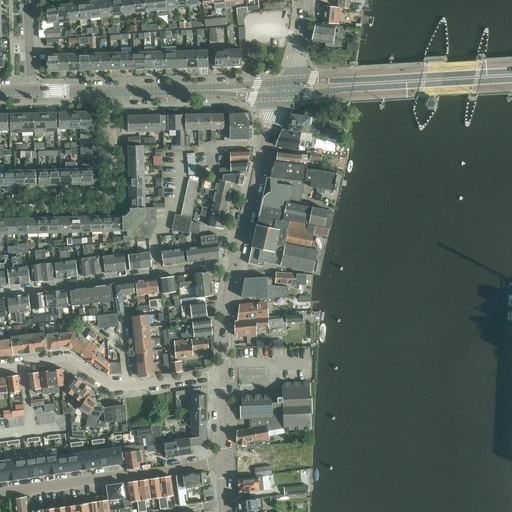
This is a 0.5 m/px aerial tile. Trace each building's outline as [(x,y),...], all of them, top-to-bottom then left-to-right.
[(92,2),(88,2),(90,18),(101,17),(98,0),(97,0),(92,1),(92,2)] [(98,0),(101,17),(102,23),(106,22),(105,20),(108,20),(111,17),(111,15),(112,15),(109,0),(102,0),(100,1),(99,0),(98,0)] [(109,0),(112,15),(123,14),(121,0),(109,0)] [(121,0),(123,14),(135,13),(133,0),(121,0)] [(133,0),(135,13),(146,11),(144,0),(133,0)] [(144,0),(146,11),(156,10),(155,0),(144,0)] [(155,0),(156,10),(157,16),(168,14),(167,9),(165,0),(155,0)] [(165,0),(167,9),(178,7),(176,0),(165,0)] [(335,0),(339,0),(338,8),(340,8),(343,8),(342,8),(351,9),(351,0),(335,0)] [(85,1),(78,2),(80,19),(90,18),(88,2),(85,2),(85,1)] [(74,3),(67,4),(69,20),(80,19),(78,2),(77,2),(77,3),(75,4),(74,3)] [(64,4),(56,5),(58,22),(69,20),(67,4),(66,4),(67,5),(64,5),(64,4)] [(58,22),(56,5),(56,6),(53,6),(53,5),(46,6),(46,7),(45,7),(47,17),(46,18),(46,21),(47,22),(47,23),(58,22)] [(323,23),(339,24),(340,8),(338,8),(325,6),(324,11),(323,13),(323,15),(323,18),(323,23)] [(137,27),(137,30),(147,30),(147,22),(137,22),(137,27)] [(316,24),(314,33),(334,35),(335,28),(339,29),(338,33),(344,34),(360,36),(361,29),(316,24)] [(46,30),(47,38),(60,37),(60,29),(46,30)] [(334,35),(314,33),(311,41),(332,44),(332,45),(338,46),(339,40),(334,39),(334,35)] [(143,47),(143,52),(144,68),(154,68),(154,52),(154,46),(143,47)] [(161,52),(154,52),(154,68),(165,67),(165,52),(165,47),(161,47),(161,52)] [(248,47),(249,60),(257,60),(257,47),(248,47)] [(229,66),(228,49),(214,50),(215,66),(229,66)] [(241,49),(228,49),(229,66),(242,66),(241,49)] [(208,50),(197,51),(198,67),(209,66),(208,50)] [(176,51),(165,52),(165,67),(176,67),(176,51)] [(186,51),(176,51),(176,67),(187,67),(186,51)] [(197,51),(186,51),(187,67),(198,67),(197,51)] [(132,52),(122,53),(122,69),(133,68),(132,52)] [(143,52),(132,52),(133,68),(144,68),(143,52)] [(89,53),(78,54),(79,70),(90,69),(89,53)] [(100,53),(89,53),(90,69),(100,69),(100,53)] [(111,53),(100,53),(100,69),(111,69),(111,53)] [(122,53),(111,53),(111,69),(122,69),(122,53)] [(57,70),(57,54),(47,55),(47,64),(46,65),(46,68),(47,69),(47,71),(48,71),(49,71),(53,71),(53,70),(57,70)] [(68,54),(57,54),(57,70),(59,70),(60,71),(63,71),(64,70),(68,70),(68,54)] [(78,54),(68,54),(68,70),(70,70),(70,71),(74,71),(74,70),(79,70),(78,54)] [(477,99),(486,57),(485,55),(482,54),(478,54),(476,56),(468,98),(468,100),(471,102),(476,101),(477,99)] [(437,101),(447,58),(445,57),(442,56),(425,57),(423,59),(415,101),(415,103),(418,105),(422,105),(435,104),(437,101)] [(70,128),(69,112),(65,112),(64,111),(60,111),(59,112),(58,113),(59,128),(70,128)] [(74,112),(69,112),(70,128),(81,128),(80,112),(79,112),(78,111),(74,111),(74,112)] [(91,112),(80,112),(81,128),(92,127),(91,112)] [(2,114),(0,114),(0,130),(8,130),(8,114),(7,114),(6,113),(2,113),(2,114)] [(10,132),(22,132),(21,113),(9,114),(10,132)] [(22,132),(33,132),(33,113),(21,113),(22,132)] [(33,132),(34,132),(34,137),(46,137),(45,132),(45,113),(33,113),(33,132)] [(56,113),(45,113),(45,132),(57,131),(56,113)] [(160,115),(160,125),(169,125),(169,129),(177,129),(177,144),(179,144),(179,150),(184,150),(184,144),(184,128),(182,128),(182,114),(176,114),(175,113),(171,113),(170,114),(169,114),(169,115),(160,115)] [(225,113),(224,114),(224,126),(250,126),(249,113),(238,113),(229,113),(228,113),(226,113),(225,113)] [(138,131),(149,131),(149,114),(138,115),(138,131)] [(160,130),(160,125),(160,115),(160,114),(149,114),(149,131),(160,130)] [(198,131),(198,114),(185,114),(185,131),(190,131),(190,129),(198,129),(198,131)] [(198,114),(198,131),(198,142),(203,142),(203,129),(211,129),(211,130),(211,114),(198,114)] [(224,114),(211,114),(211,130),(211,140),(216,140),(216,129),(224,129),(224,128),(224,126),(224,114)] [(289,129),(309,132),(310,123),(326,125),(327,118),(321,117),(321,119),(315,118),(312,118),(312,117),(291,114),(290,121),(288,123),(287,126),(289,128),(289,129)] [(128,131),(138,131),(138,115),(127,115),(127,116),(127,117),(127,121),(128,121),(128,131)] [(250,139),(250,126),(224,126),(224,128),(224,129),(224,138),(230,138),(230,139),(250,139)] [(313,142),(306,141),(300,140),(301,132),(283,129),(281,130),(275,146),(304,151),(305,146),(312,147),(313,142)] [(129,145),(129,156),(143,155),(143,145),(129,145)] [(231,151),(231,155),(233,155),(232,161),(248,160),(250,150),(231,151)] [(276,161),(306,165),(305,164),(306,159),(307,160),(307,155),(277,151),(277,155),(275,156),(275,159),(276,161)] [(309,159),(320,161),(322,154),(310,152),(309,159)] [(129,156),(129,166),(144,166),(143,155),(129,156)] [(220,175),(224,175),(241,174),(242,174),(242,171),(246,171),(248,161),(230,162),(231,168),(220,168),(220,175)] [(270,177),(277,177),(305,181),(305,180),(311,181),(310,187),(334,191),(337,173),(306,168),(307,166),(307,165),(306,165),(276,161),(274,161),(270,177)] [(65,169),(60,169),(61,184),(72,184),(71,162),(65,162),(65,169)] [(76,162),(71,162),(72,184),(82,184),(82,168),(76,169),(76,162)] [(82,163),(82,168),(82,184),(93,183),(93,163),(82,163)] [(129,166),(129,177),(144,176),(144,166),(129,166)] [(50,184),(49,169),(38,169),(39,185),(50,184)] [(60,169),(49,169),(50,184),(61,184),(60,169)] [(15,170),(4,171),(4,186),(15,185),(15,170)] [(26,170),(15,170),(15,185),(26,185),(26,170)] [(37,170),(26,170),(26,185),(37,185),(37,170)] [(224,175),(223,180),(233,183),(243,185),(245,175),(242,174),(241,174),(224,175)] [(129,177),(130,187),(144,187),(144,176),(129,177)] [(276,192),(271,192),(270,192),(269,192),(268,193),(267,193),(266,194),(265,195),(265,196),(264,197),(264,198),(264,199),(262,206),(261,206),(259,215),(257,224),(273,229),(274,229),(275,220),(282,221),(282,220),(289,221),(329,229),(330,229),(334,211),(300,205),(305,181),(277,177),(276,192)] [(202,188),(207,189),(231,194),(233,183),(223,180),(217,179),(217,182),(203,179),(202,188)] [(130,187),(130,198),(144,197),(144,187),(130,187)] [(214,195),(213,202),(228,205),(231,194),(207,189),(206,193),(214,195)] [(130,208),(131,208),(145,207),(144,197),(130,198),(130,208)] [(203,207),(202,211),(226,216),(228,205),(213,202),(211,209),(203,207)] [(137,239),(140,238),(149,237),(156,223),(156,222),(155,207),(145,207),(131,208),(131,211),(126,216),(123,216),(124,230),(125,240),(132,239),(137,239)] [(226,216),(202,211),(201,215),(209,217),(207,225),(214,227),(221,228),(223,228),(226,216)] [(190,226),(191,222),(192,218),(191,217),(181,215),(175,214),(171,230),(188,233),(189,231),(190,226)] [(102,231),(113,231),(112,215),(102,216),(102,231)] [(113,231),(124,230),(123,216),(123,215),(112,215),(113,231)] [(71,232),(82,232),(81,216),(71,217),(71,232)] [(82,232),(92,231),(92,216),(81,216),(82,232)] [(92,231),(102,231),(102,216),(92,216),(92,231)] [(38,233),(49,232),(49,225),(50,225),(50,217),(48,217),(38,218),(38,233)] [(49,232),(61,232),(61,217),(50,217),(50,225),(49,225),(49,232)] [(61,232),(71,232),(71,217),(61,217),(61,232)] [(7,234),(17,233),(17,218),(7,218),(7,234)] [(17,233),(28,233),(27,218),(17,218),(17,233)] [(28,233),(38,233),(38,218),(27,218),(28,233)] [(252,247),(248,263),(261,266),(262,263),(268,264),(269,259),(281,261),(285,243),(289,221),(282,220),(282,221),(275,220),(274,229),(273,229),(257,224),(252,247)] [(329,229),(289,221),(285,243),(310,248),(313,234),(327,237),(329,229)] [(216,235),(207,236),(208,245),(218,244),(216,235)] [(202,246),(197,247),(199,261),(210,259),(208,245),(207,236),(201,236),(202,246)] [(317,249),(310,248),(285,243),(281,261),(280,265),(292,268),(291,272),(299,273),(300,269),(313,272),(317,249)] [(219,258),(218,244),(208,245),(210,259),(219,258)] [(89,257),(88,249),(87,245),(83,245),(84,258),(78,258),(81,276),(91,274),(89,257)] [(64,251),(63,247),(59,247),(59,251),(61,262),(55,263),(57,279),(67,277),(64,251)] [(199,261),(197,247),(186,248),(188,262),(199,261)] [(50,248),(40,250),(44,280),(54,279),(52,262),(46,262),(45,253),(50,252),(50,248)] [(183,248),(173,250),(174,264),(185,263),(183,248)] [(44,280),(40,250),(28,251),(28,255),(36,254),(37,263),(31,264),(33,282),(44,280)] [(68,250),(64,251),(67,277),(78,276),(76,260),(69,261),(68,250)] [(174,264),(173,250),(162,251),(164,265),(174,264)] [(150,252),(139,254),(141,268),(152,267),(150,252)] [(20,283),(16,256),(16,254),(11,254),(13,268),(7,269),(9,285),(20,283)] [(124,254),(113,255),(115,271),(126,270),(124,254)] [(141,268),(139,254),(128,255),(130,269),(141,268)] [(115,271),(113,255),(103,256),(105,273),(115,271)] [(21,256),(16,256),(20,283),(30,282),(28,266),(22,266),(21,256)] [(99,256),(93,256),(89,257),(91,274),(101,273),(99,256)] [(180,287),(195,285),(211,283),(210,272),(194,274),(195,281),(179,283),(180,287)] [(276,283),(291,284),(292,273),(276,272),(276,283)] [(292,273),(291,284),(306,285),(307,274),(292,273)] [(174,276),(160,278),(162,293),(176,291),(174,276)] [(245,279),(242,293),(245,293),(245,297),(253,296),(253,299),(257,299),(260,298),(273,298),(288,297),(288,287),(271,285),(271,278),(267,278),(267,277),(252,277),(245,278),(244,279),(245,279)] [(157,278),(146,280),(148,294),(159,293),(157,278)] [(148,294),(146,280),(136,281),(137,296),(148,294)] [(114,284),(115,296),(135,293),(133,281),(114,284)] [(195,285),(197,297),(205,296),(212,295),(211,283),(195,285)] [(111,284),(100,285),(102,302),(113,300),(111,284)] [(100,285),(90,287),(92,303),(102,302),(100,285)] [(90,287),(80,288),(82,304),(92,303),(90,287)] [(80,288),(70,289),(72,305),(82,304),(80,288)] [(66,290),(56,291),(59,318),(65,317),(64,315),(63,306),(68,306),(66,290)] [(59,318),(56,291),(46,292),(47,308),(53,308),(54,314),(55,318),(59,318)] [(32,294),(34,309),(46,308),(44,293),(32,294)] [(28,294),(18,296),(21,324),(22,324),(22,323),(26,322),(24,311),(30,310),(28,294)] [(21,324),(18,296),(7,297),(9,313),(16,312),(17,325),(21,324)] [(197,297),(180,299),(181,304),(205,301),(205,296),(197,297)] [(240,305),(238,320),(268,317),(267,309),(269,309),(269,306),(267,306),(266,302),(266,301),(261,302),(240,305)] [(205,302),(185,305),(187,318),(207,316),(205,302)] [(237,334),(237,337),(257,335),(257,332),(256,327),(268,326),(268,328),(287,325),(287,322),(303,321),(302,314),(301,315),(301,311),(295,311),(296,315),(286,315),(237,321),(235,321),(235,334),(237,334)] [(114,313),(97,315),(98,326),(100,328),(119,326),(118,313),(114,313)] [(132,316),(133,328),(149,327),(148,314),(132,316)] [(187,330),(193,329),(211,327),(211,325),(212,324),(211,321),(210,320),(210,319),(192,321),(193,325),(187,326),(187,330)] [(40,332),(33,333),(36,351),(47,349),(45,332),(44,332),(44,329),(43,323),(39,323),(40,329),(40,332)] [(133,328),(134,340),(151,339),(149,327),(133,328)] [(193,329),(193,333),(187,333),(181,334),(181,338),(212,335),(212,333),(213,332),(212,329),(211,328),(211,327),(193,329)] [(57,331),(59,348),(66,347),(71,348),(71,344),(79,333),(79,328),(76,329),(76,331),(73,328),(67,330),(57,331)] [(174,331),(168,330),(169,339),(177,338),(174,331)] [(49,349),(59,348),(57,331),(46,333),(49,349)] [(22,335),(24,353),(36,351),(33,333),(22,335)] [(71,348),(79,354),(89,340),(85,337),(79,333),(71,344),(71,348)] [(5,340),(0,340),(0,348),(1,356),(11,354),(9,339),(8,335),(4,336),(5,340)] [(24,353),(22,335),(10,336),(13,354),(24,353)] [(174,341),(176,358),(192,356),(193,354),(193,350),(208,348),(207,338),(198,339),(198,337),(191,338),(191,339),(174,341)] [(134,340),(136,352),(152,351),(151,339),(134,340)] [(79,354),(89,361),(96,353),(95,352),(99,347),(93,343),(89,340),(79,354)] [(136,352),(137,364),(153,363),(152,351),(136,352)] [(97,354),(91,362),(108,375),(109,374),(108,363),(108,362),(97,354)] [(181,361),(171,362),(172,373),(183,372),(181,361)] [(117,362),(108,363),(109,374),(118,373),(117,362)] [(153,363),(137,364),(138,377),(154,375),(153,363)] [(56,370),(51,370),(53,386),(64,385),(62,369),(61,369),(61,368),(56,368),(56,370)] [(53,386),(51,370),(46,371),(46,370),(41,370),(42,372),(40,372),(43,388),(53,386)] [(37,391),(38,394),(42,393),(41,390),(39,371),(38,371),(38,373),(35,373),(32,372),(30,372),(29,373),(27,374),(29,390),(37,389),(37,391)] [(7,377),(9,392),(20,390),(18,375),(17,375),(16,374),(13,375),(12,376),(7,377)] [(64,389),(72,395),(82,383),(78,380),(79,379),(75,376),(74,377),(73,376),(64,389)] [(82,383),(72,395),(81,402),(91,389),(90,388),(90,387),(86,384),(86,385),(82,383)] [(250,418),(251,428),(267,425),(269,435),(284,433),(284,430),(286,430),(289,430),(296,429),(296,430),(299,430),(299,429),(305,429),(306,430),(309,429),(311,429),(311,413),(312,413),(312,414),(313,414),(312,397),(311,397),(311,398),(310,398),(309,385),(307,385),(303,385),(304,385),(297,386),(297,385),(294,385),(294,386),(287,386),(287,385),(284,386),(282,386),(282,396),(271,397),(271,394),(241,396),(242,406),(240,406),(240,405),(240,419),(241,419),(241,418),(250,418)] [(189,402),(189,408),(207,408),(207,395),(203,395),(197,395),(197,388),(176,391),(176,395),(191,395),(191,402),(189,402)] [(79,408),(88,414),(97,402),(96,401),(96,399),(94,398),(92,398),(88,396),(79,408)] [(94,427),(99,429),(101,423),(105,407),(102,405),(101,403),(99,402),(98,402),(97,402),(88,414),(86,420),(95,424),(94,427)] [(115,406),(114,406),(116,421),(126,420),(124,405),(120,405),(118,404),(116,405),(115,406)] [(108,407),(105,407),(101,423),(116,421),(114,406),(113,406),(111,405),(109,405),(108,407)] [(189,408),(189,413),(191,413),(191,421),(192,421),(206,421),(207,421),(207,408),(189,408)] [(267,425),(251,428),(237,430),(236,444),(246,446),(246,447),(254,449),(254,447),(263,446),(262,440),(270,438),(269,435),(267,425)] [(138,436),(146,435),(147,446),(149,445),(150,448),(162,446),(162,444),(160,430),(160,426),(137,429),(138,436)] [(192,426),(192,437),(190,437),(191,445),(207,443),(206,426),(192,426)] [(176,437),(179,455),(192,453),(191,445),(190,437),(189,437),(182,438),(182,436),(176,437)] [(179,455),(176,437),(171,438),(171,440),(164,441),(165,449),(166,457),(179,455)] [(124,463),(121,446),(110,448),(112,464),(124,463)] [(59,473),(55,448),(45,449),(49,474),(59,473)] [(70,471),(67,454),(57,456),(56,448),(55,448),(59,473),(60,473),(60,472),(70,471)] [(102,466),(112,464),(110,448),(99,450),(102,466)] [(49,474),(45,449),(35,451),(39,475),(48,474),(49,474)] [(102,466),(99,450),(89,451),(91,468),(92,468),(92,467),(102,466)] [(124,452),(127,469),(140,468),(138,459),(141,458),(140,450),(124,452)] [(39,475),(35,451),(36,459),(27,460),(26,452),(25,452),(29,477),(39,475)] [(91,468),(89,451),(78,453),(80,469),(91,468)] [(29,477),(25,452),(15,454),(19,479),(19,478),(29,477)] [(80,469),(78,453),(67,454),(70,471),(80,469),(80,470),(80,469)] [(19,479),(15,454),(5,455),(9,480),(19,479)] [(9,480),(5,455),(4,456),(6,464),(0,464),(0,481),(8,480),(9,480)] [(243,464),(240,464),(241,476),(264,474),(263,462),(262,462),(262,459),(242,460),(243,464)] [(178,486),(180,505),(187,504),(185,488),(186,488),(188,489),(191,488),(192,487),(203,486),(203,484),(204,483),(204,479),(202,478),(201,472),(177,475),(178,486)] [(171,476),(160,478),(164,508),(168,508),(166,496),(174,495),(171,476)] [(257,477),(256,477),(253,477),(253,478),(237,479),(238,487),(239,487),(239,492),(255,490),(254,486),(258,486),(257,477)] [(152,479),(149,479),(152,498),(154,498),(158,497),(160,509),(164,508),(160,478),(152,479)] [(149,479),(138,481),(143,511),(147,511),(145,499),(152,498),(149,479)] [(138,481),(127,482),(130,501),(137,500),(138,511),(143,511),(138,481)] [(123,483),(107,485),(109,499),(125,497),(123,483)] [(28,511),(26,496),(14,498),(16,511),(28,511)] [(237,500),(236,500),(237,511),(238,511),(263,508),(261,498),(237,500)] [(108,500),(97,501),(98,511),(110,511),(110,510),(108,500)] [(97,501),(87,503),(87,511),(98,511),(97,501)] [(77,504),(76,505),(77,511),(87,511),(87,503),(77,504)]
